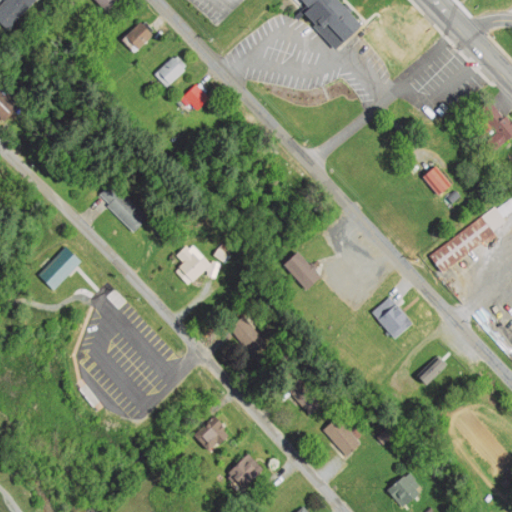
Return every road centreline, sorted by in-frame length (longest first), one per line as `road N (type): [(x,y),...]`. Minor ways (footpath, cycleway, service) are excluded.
road 1 (residential): [(156,0),(511,374)]
road 2 (residential): [(0,142),(343,511)]
